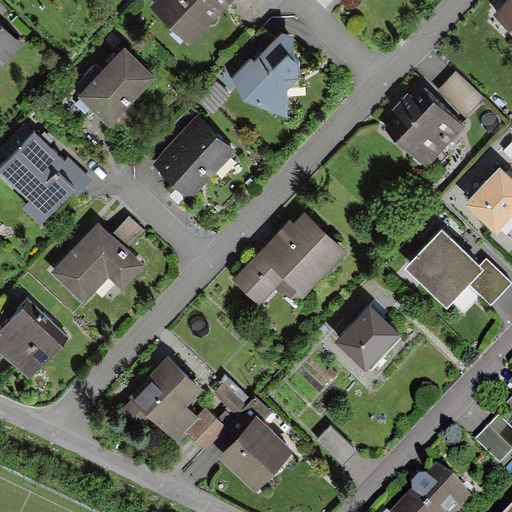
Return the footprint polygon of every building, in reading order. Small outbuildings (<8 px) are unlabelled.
[(153,0),(152,2),(187,35),(221,0),(153,0)] [(511,0),(498,0),(494,5),(511,21),(511,0)] [(0,22),(0,59),(18,41),(0,22)] [(275,37),(236,80),(271,113),(310,71),(275,37)] [(118,45),(79,87),(114,120),(152,79),(118,45)] [(456,69),(438,88),(465,114),(483,95),(456,69)] [(429,86),(389,129),(424,162),(463,120),(429,86)] [(193,116),(154,159),(189,191),(228,150),(193,116)] [(35,128),(0,166),(0,174),(49,219),(88,177),(35,128)] [(511,157),(510,156),(471,199),(506,232),(511,225),(511,157)] [(303,208),(233,279),(261,307),(285,282),(304,301),(352,252),(303,208)] [(96,223),(46,273),(83,308),(107,283),(124,298),(149,271),(96,223)] [(440,233),(402,270),(442,310),(467,285),(487,306),(509,284),(484,259),(475,268),(440,233)] [(25,300),(0,327),(0,355),(31,384),(70,342),(25,300)] [(373,301),(339,337),(374,370),(407,334),(373,301)] [(168,363),(128,406),(163,439),(202,397),(168,363)] [(216,394),(242,411),(255,392),(229,374),(216,394)] [(505,466),(511,458),(511,423),(505,416),(480,441),(505,466)] [(346,463),(361,449),(337,423),(322,438),(346,463)] [(263,429),(229,466),(264,499),(297,463),(263,429)] [(446,466),(402,511),(473,511),(484,501),(446,466)]
